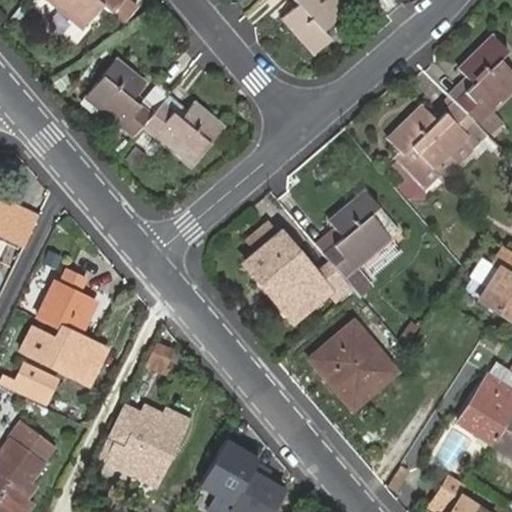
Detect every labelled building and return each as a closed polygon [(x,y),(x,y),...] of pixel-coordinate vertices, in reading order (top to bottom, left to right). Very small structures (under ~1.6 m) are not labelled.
[(45,0),(80,30),(102,6),(110,13),(121,0),(45,0)] [(343,13),(331,0),(288,0),(295,7),(281,20),(311,55),(328,40),(322,32),(343,13)] [(452,102),(488,136),(502,123),(491,111),(511,90),(511,76),(497,60),(505,53),(492,39),(457,73),(461,78),(469,86),(452,102)] [(141,125),(149,115),(132,100),(144,85),(114,60),(83,97),(131,137),(141,125)] [(461,78),(444,94),(452,102),(469,86),(461,78)] [(187,110),(167,93),(159,103),(179,119),(187,110)] [(473,152),(488,136),(452,102),(444,94),(427,112),(421,108),(387,141),(399,153),(402,157),(412,148),(439,175),(445,180),(460,164),(449,152),(461,140),(473,152)] [(179,119),(159,103),(149,115),(141,125),(192,166),(223,129),(193,103),(187,110),(179,119)] [(460,164),(473,152),(461,140),(449,152),(460,164)] [(439,175),(412,148),(402,157),(399,153),(394,159),(425,189),(439,175)] [(339,239),(320,254),(326,261),(350,291),(355,296),(356,298),(371,287),(355,267),(389,240),(388,240),(369,215),(377,208),(365,193),(327,224),(339,239)] [(37,222),(0,203),(0,227),(11,233),(14,240),(25,246),(37,222)] [(369,215),(388,240),(397,234),(377,208),(369,215)] [(335,303),(350,291),(326,261),(311,274),(279,236),(245,265),(264,287),(269,283),(298,317),(327,294),(335,303)] [(511,254),(506,251),(495,268),(501,273),(480,305),(511,324),(511,254)] [(64,267),(60,278),(85,286),(88,275),(64,267)] [(35,323),(21,350),(88,384),(107,348),(89,339),(85,348),(76,343),(96,302),(56,281),(39,315),(62,327),(58,335),(35,323)] [(353,324),(309,358),(350,411),(395,375),(353,324)] [(159,374),(170,351),(155,343),(143,366),(159,374)] [(25,365),(15,384),(48,400),(57,380),(25,365)] [(487,378),(511,393),(511,376),(495,365),(487,378)] [(457,422),(492,446),(511,415),(511,393),(487,378),(457,422)] [(11,382),(7,392),(46,411),(50,401),(48,400),(15,384),(11,382)] [(122,407),(106,438),(97,455),(156,485),(187,420),(167,411),(164,416),(160,425),(147,419),(122,407)] [(152,410),(147,419),(160,425),(164,416),(152,410)] [(511,415),(492,446),(511,458),(511,415)] [(0,454),(0,509),(3,511),(19,511),(31,495),(23,490),(55,445),(23,422),(0,454)] [(226,511),(257,459),(223,439),(195,487),(213,497),(205,510),(209,511),(226,511)] [(255,464),(228,510),(231,511),(272,511),(283,493),(278,489),(265,482),(270,473),(255,464)] [(95,493),(104,475),(90,469),(81,487),(95,493)] [(283,480),(270,473),(265,482),(278,489),(283,480)] [(437,511),(449,511),(465,488),(450,479),(431,508),(437,511)]
